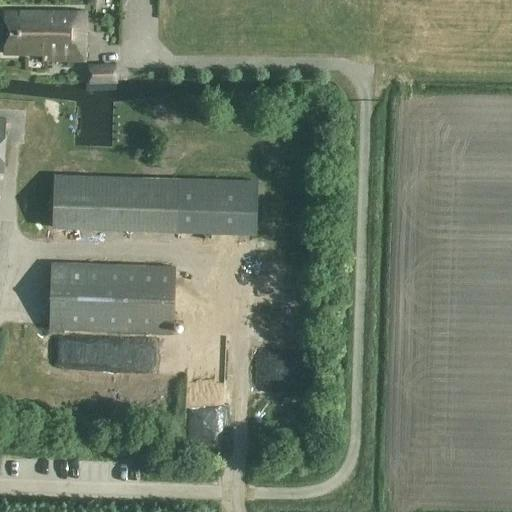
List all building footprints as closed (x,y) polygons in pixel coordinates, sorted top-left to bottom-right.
[(43,59),(85,60),(86,12),(4,11),(4,53),(43,54),(43,59)] [(120,58),(121,80),(132,80),(132,58),(120,58)] [(116,67),(116,63),(87,64),(88,84),(116,83),(116,81),(117,81),(117,78),(117,67),(116,67)] [(258,182),(53,174),(51,228),(256,235),(258,182)] [(49,329),(173,333),(175,267),(51,263),(49,329)] [(314,360),(313,332),(260,334),(261,361),(314,360)] [(262,404),(313,402),(312,373),(261,375),(262,404)] [(222,390),(192,390),(190,447),(221,448),(222,390)]
